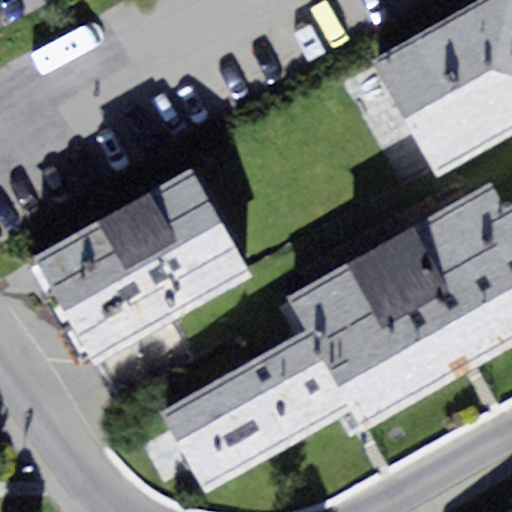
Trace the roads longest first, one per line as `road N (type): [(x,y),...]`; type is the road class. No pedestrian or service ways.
road 1 (residential): [(0,353),(117,511)]
road 2 (residential): [(362,511),(511,429)]
